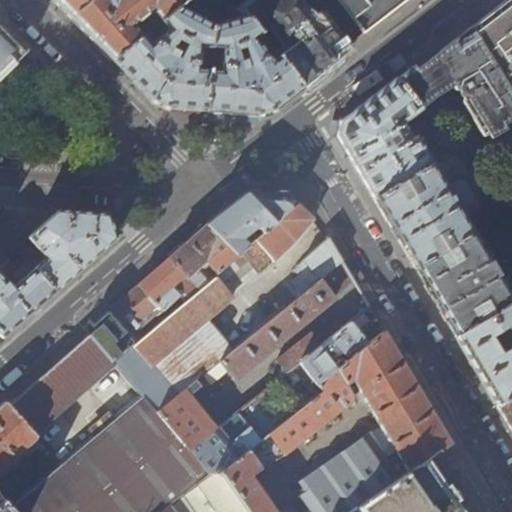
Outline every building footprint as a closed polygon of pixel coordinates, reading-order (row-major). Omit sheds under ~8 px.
[(52,0),(80,28),(111,60),(176,9),(187,0),(52,0)] [(347,45),(311,0),(251,0),(253,2),(242,11),(246,17),(299,84),(323,64),(337,53),(347,45)] [(337,0),(363,32),(405,0),(337,0)] [(511,0),(503,0),(474,25),(511,85),(511,0)] [(212,25),(176,9),(111,60),(135,84),(139,88),(153,102),(163,107),(205,110),(208,71),(210,48),(212,25)] [(212,25),(210,48),(223,49),(221,73),(208,71),(205,110),(260,115),(270,111),(283,101),(302,87),(299,84),(246,17),(212,25)] [(415,64),(396,77),(419,108),(450,87),(480,138),(492,133),(494,138),(509,128),(506,124),(511,120),(511,85),(474,25),(457,37),(442,48),(417,67),(415,64)] [(0,70),(21,50),(9,37),(4,32),(0,27),(0,70)] [(409,177),(432,163),(415,135),(408,139),(400,124),(420,109),(419,108),(396,77),(365,101),(339,121),(336,136),(357,171),(373,198),(396,185),(409,177)] [(442,181),(432,163),(409,177),(418,191),(413,195),(410,189),(406,192),(409,197),(405,199),(396,185),(373,198),(392,229),(406,252),(415,268),(437,254),(429,240),(441,233),(450,246),(473,233),(459,210),(470,203),(472,195),(465,183),(456,181),(452,184),(448,178),(442,181)] [(248,192),(245,194),(275,223),(298,204),(287,196),(261,193),(248,192)] [(275,223),(245,194),(226,209),(206,224),(237,256),(275,223)] [(306,213),(298,204),(275,223),(237,256),(212,276),(208,280),(198,289),(166,316),(142,336),(135,342),(112,361),(114,364),(141,395),(155,411),(218,360),(191,328),(271,259),(274,262),(295,244),(313,220),(306,213)] [(31,256),(21,266),(29,275),(34,270),(54,292),(80,270),(115,239),(107,215),(74,212),(59,211),(27,240),(45,260),(38,265),(31,256)] [(237,256),(206,224),(189,240),(169,257),(198,289),(208,280),(198,268),(205,261),(213,270),(209,273),(212,276),(237,256)] [(511,303),(511,298),(473,233),(450,246),(458,260),(445,268),(437,254),(415,268),(436,304),(455,336),(478,323),(470,309),(483,301),(491,316),(511,303)] [(296,298),(341,260),(336,253),(328,238),(298,266),(303,273),(287,285),(296,298)] [(140,283),(139,284),(161,310),(166,316),(198,289),(169,257),(157,268),(140,283)] [(353,280),(341,260),(296,298),(288,304),(274,315),(218,360),(155,411),(190,451),(192,449),(216,430),(186,396),(197,387),(200,390),(209,383),(209,382),(224,370),(233,380),(332,300),(331,298),(353,280)] [(0,278),(0,334),(3,337),(4,337),(21,321),(54,292),(34,270),(29,275),(21,266),(12,274),(11,281),(16,286),(11,290),(0,278)] [(161,310),(139,284),(126,295),(109,310),(113,315),(135,342),(142,336),(134,326),(139,322),(142,326),(161,310)] [(274,315),(288,304),(283,298),(269,309),(274,315)] [(511,303),(491,316),(478,323),(455,336),(470,361),(497,405),(511,396),(511,303)] [(369,307),(342,328),(294,367),(312,389),(384,332),(377,320),(369,307)] [(135,342),(113,315),(89,335),(112,361),(135,342)] [(294,367),(342,328),(332,316),(275,362),(285,374),(294,367)] [(386,336),(384,332),(312,389),(313,390),(318,396),(323,392),(323,393),(389,341),(386,336)] [(112,361),(89,335),(44,375),(9,405),(8,407),(34,436),(114,364),(112,361)] [(417,388),(389,341),(323,393),(323,392),(318,396),(255,445),(240,458),(222,472),(249,511),(274,511),(250,477),(283,457),(352,402),(352,397),(359,392),(395,454),(384,460),(369,434),(297,485),(304,495),(301,497),(311,511),(350,511),(356,508),(424,462),(438,452),(450,443),(417,388)] [(313,390),(312,389),(294,367),(285,374),(281,378),(299,401),(313,390)] [(0,511),(162,511),(209,474),(192,449),(190,451),(155,411),(141,395),(60,465),(8,509),(0,499),(0,511)] [(511,396),(497,405),(509,426),(511,431),(511,396)] [(0,467),(34,436),(8,407),(5,403),(0,406),(0,467)] [(233,416),(218,429),(240,458),(255,445),(233,416)] [(218,429),(216,430),(192,449),(209,474),(218,467),(222,472),(240,458),(218,429)] [(429,469),(424,462),(356,508),(358,511),(458,511),(437,480),(429,469)] [(249,511),(222,472),(218,467),(209,474),(162,511),(249,511)]
